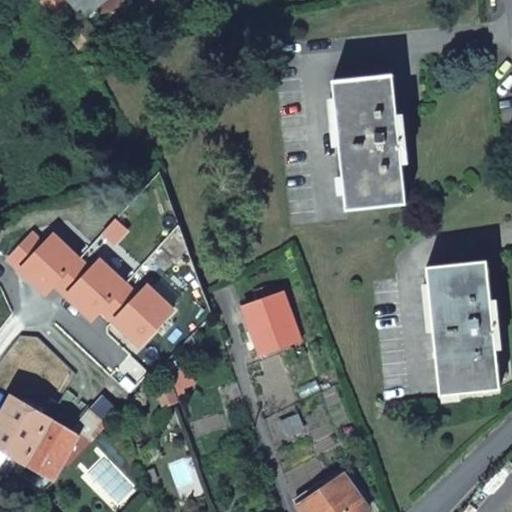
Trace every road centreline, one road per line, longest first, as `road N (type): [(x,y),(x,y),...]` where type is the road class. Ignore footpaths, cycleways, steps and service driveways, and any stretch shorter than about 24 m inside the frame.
road 1 (unknown): [(511,33),(328,69),(317,100),(333,216)]
road 2 (unknown): [(511,242),(446,251),(421,274),(433,389)]
